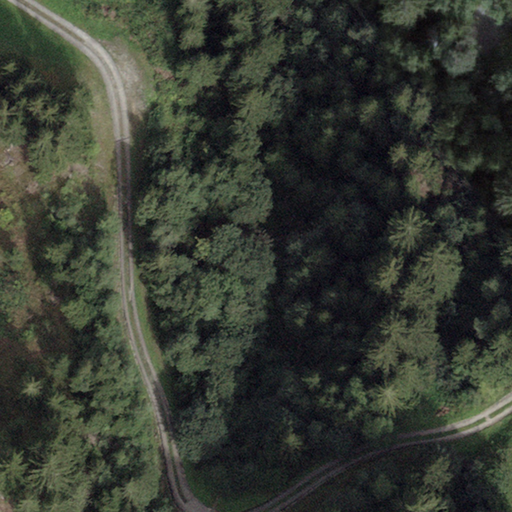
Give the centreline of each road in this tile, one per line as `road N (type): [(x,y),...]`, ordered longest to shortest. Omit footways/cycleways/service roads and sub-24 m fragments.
road 1 (track): [(19,0),(97,54),(117,93),(134,332),(168,432),(176,485),(191,511)]
road 2 (track): [(262,511),(357,461),(478,423),(511,404)]
